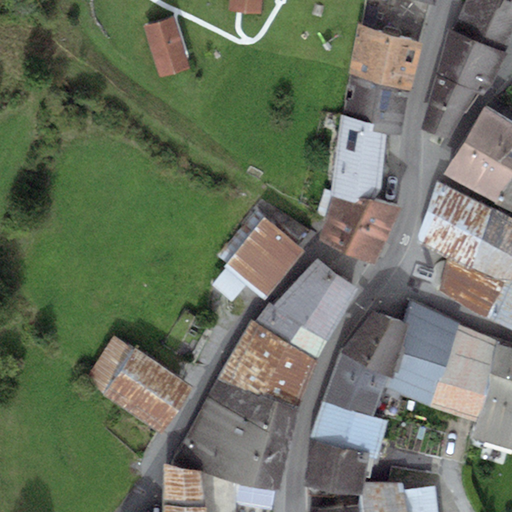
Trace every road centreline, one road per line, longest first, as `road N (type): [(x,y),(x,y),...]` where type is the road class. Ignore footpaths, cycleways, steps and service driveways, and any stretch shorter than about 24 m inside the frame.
road 1 (residential): [(380,271),(329,249),(282,280),(234,336),(123,511)]
road 2 (residential): [(293,511),(316,377),(380,271)]
road 3 (residential): [(405,168),(410,114),(446,0)]
road 4 (residential): [(405,168),(449,147),(511,45)]
road 5 (residential): [(511,334),(380,271)]
